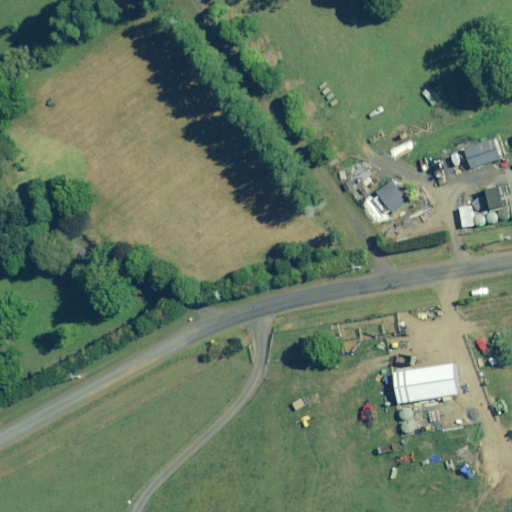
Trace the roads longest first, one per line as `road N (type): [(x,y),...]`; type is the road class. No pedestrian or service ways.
road 1 (unclassified): [(0,445),(223,320),(511,261)]
road 2 (unknown): [(384,284),(184,0)]
